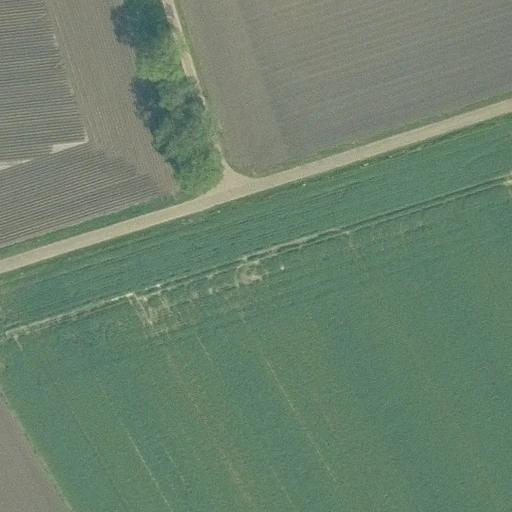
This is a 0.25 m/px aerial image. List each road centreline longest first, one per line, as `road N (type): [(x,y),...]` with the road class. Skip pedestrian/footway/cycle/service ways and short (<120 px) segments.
road 1 (unclassified): [(229,191),(511,104)]
road 2 (unclassified): [(0,263),(229,191)]
road 3 (unclassified): [(229,191),(168,0)]
